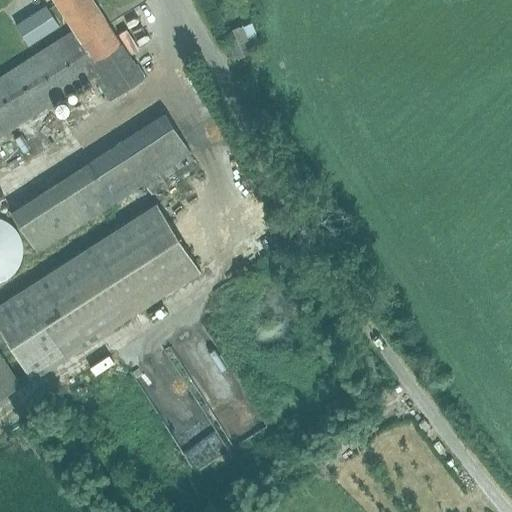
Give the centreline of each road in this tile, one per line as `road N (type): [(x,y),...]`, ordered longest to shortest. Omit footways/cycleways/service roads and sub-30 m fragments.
road 1 (unclassified): [(407,382),(323,260),(181,0)]
road 2 (residential): [(508,511),(407,382)]
